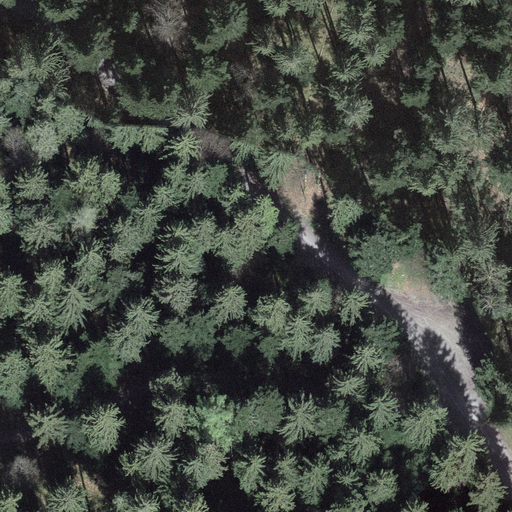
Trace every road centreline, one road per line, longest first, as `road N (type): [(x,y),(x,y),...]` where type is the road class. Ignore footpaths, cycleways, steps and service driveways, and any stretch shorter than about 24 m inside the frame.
road 1 (track): [(511,482),(425,350),(353,270),(19,0)]
road 2 (track): [(0,443),(182,385),(221,381),(361,402),(477,433)]
